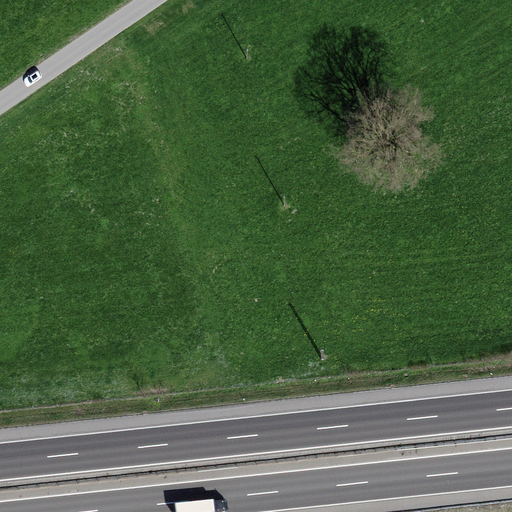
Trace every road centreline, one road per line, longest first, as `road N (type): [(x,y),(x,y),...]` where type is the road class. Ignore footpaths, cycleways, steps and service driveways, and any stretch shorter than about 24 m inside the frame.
road 1 (motorway): [(511,408),(0,461)]
road 2 (motorway): [(89,511),(511,468)]
road 3 (unclassified): [(152,0),(0,104)]
